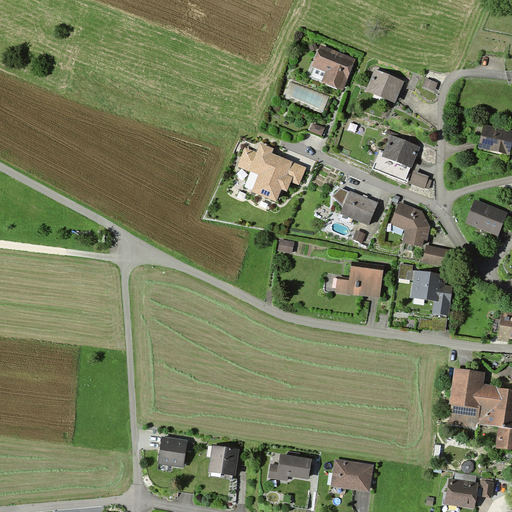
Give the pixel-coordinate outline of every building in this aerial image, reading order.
[(355,59),(320,45),(311,67),(325,72),(321,82),(322,83),(343,91),(346,83),(355,59)] [(404,82),(374,70),(366,91),(395,103),(404,82)] [(426,79),(423,87),(435,91),(438,83),(426,79)] [(348,120),(343,135),(355,139),(360,124),(348,120)] [(313,123),(309,132),(321,137),(325,128),(313,123)] [(511,147),(511,129),(483,123),(477,149),(510,156),(511,147)] [(420,147),(390,135),(383,151),(380,150),(373,168),(405,181),(410,169),(411,169),(420,147)] [(252,173),(246,187),(252,190),(251,193),(276,202),(281,191),(286,193),(291,182),(299,185),(305,168),(272,155),(274,149),(260,144),(258,149),(257,153),(246,149),(238,168),(252,173)] [(413,172),(409,184),(424,189),(425,188),(429,189),(432,181),(428,179),(428,177),(413,172)] [(378,203),(349,191),(339,215),(368,226),(378,203)] [(508,214),(475,200),(465,223),(498,237),(508,214)] [(421,212),(399,203),(390,221),(405,228),(407,231),(405,246),(425,249),(429,227),(421,212)] [(356,231),(352,240),(359,244),(364,234),(356,231)] [(280,239),(278,251),(292,254),(295,242),(280,239)] [(426,245),(422,263),(443,267),(447,250),(426,245)] [(413,265),(400,264),(398,279),(406,280),(407,272),(412,273),(413,265)] [(383,272),(350,267),(348,281),(336,280),(334,293),(379,299),(383,272)] [(442,275),(414,271),(411,298),(434,301),(432,315),(448,317),(453,287),(445,286),(446,281),(441,281),(442,275)] [(511,317),(502,316),(498,341),(509,343),(510,339),(511,339),(511,317)] [(420,318),(419,328),(446,332),(447,319),(432,317),(432,320),(420,318)] [(485,373),(455,369),(449,405),(452,406),(449,424),(477,428),(477,425),(497,428),(496,449),(511,450),(511,390),(497,389),(498,386),(484,384),(485,373)] [(187,441),(161,437),(157,465),(183,469),(187,441)] [(239,450),(212,446),(208,473),(235,477),(239,450)] [(311,460),(279,455),(278,461),(271,460),(268,479),(287,482),(288,477),(308,480),(311,460)] [(374,466),(334,460),(330,486),(370,492),(374,466)] [(478,483),(448,479),(445,505),(475,510),(478,483)] [(494,482),(481,481),(480,487),(483,487),(482,498),(492,499),(494,482)]
